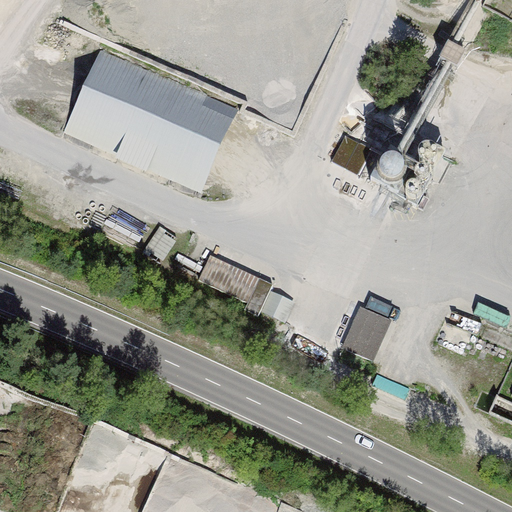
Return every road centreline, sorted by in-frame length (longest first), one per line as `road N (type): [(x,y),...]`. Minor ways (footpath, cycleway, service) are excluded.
road 1 (primary): [(480,511),(232,388),(0,289)]
road 2 (track): [(377,0),(284,207),(230,223),(168,209)]
road 3 (unknown): [(396,239),(333,205),(307,154)]
